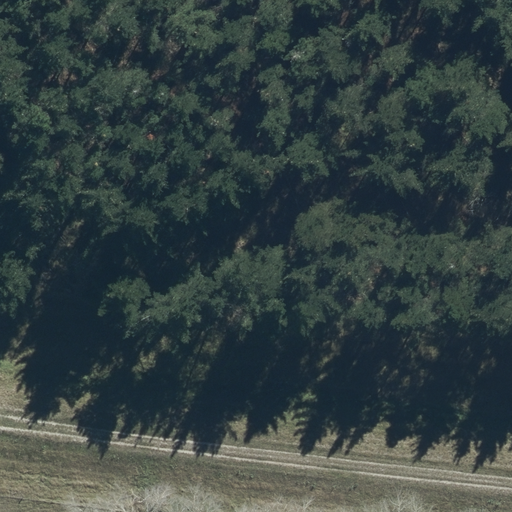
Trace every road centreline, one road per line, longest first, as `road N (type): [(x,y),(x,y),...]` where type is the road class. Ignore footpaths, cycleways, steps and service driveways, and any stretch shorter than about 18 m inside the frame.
road 1 (track): [(511,362),(0,283)]
road 2 (track): [(0,389),(511,463)]
